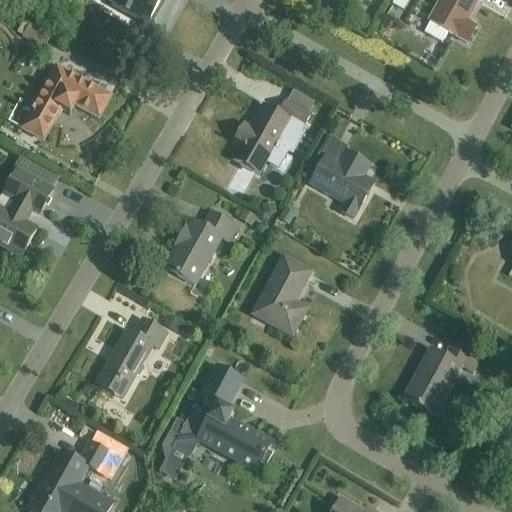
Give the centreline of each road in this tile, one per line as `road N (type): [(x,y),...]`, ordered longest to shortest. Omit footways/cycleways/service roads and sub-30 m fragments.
road 1 (residential): [(252,15),(0,441)]
road 2 (residential): [(479,511),(351,437),(338,416),(339,394),(467,151)]
road 3 (residential): [(467,151),(456,130),(252,15)]
